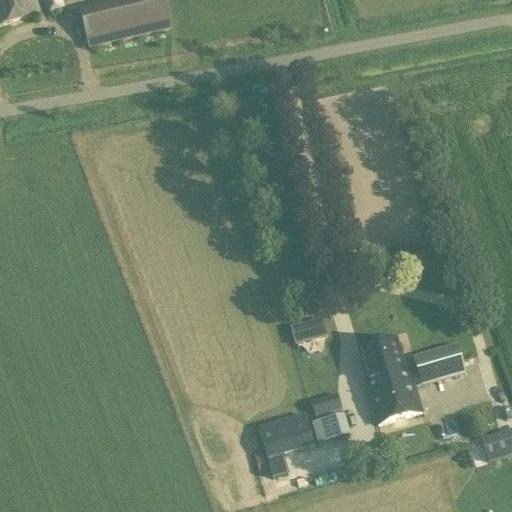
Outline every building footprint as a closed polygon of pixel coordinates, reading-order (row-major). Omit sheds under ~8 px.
[(0,0),(0,28),(36,16),(30,0),(0,0)] [(121,0),(79,9),(88,49),(171,31),(163,0),(121,0)] [(432,272),(435,282),(451,276),(441,246),(401,260),(408,281),(432,272)] [(324,320),(293,328),(297,345),(328,338),(324,320)] [(396,343),(359,354),(369,385),(365,386),(378,429),(421,415),(412,384),(409,385),(396,343)] [(458,350),(414,362),(420,382),(463,369),(458,350)] [(337,397),(310,405),(315,421),(342,413),(337,397)] [(318,447),(350,437),(344,416),(311,426),(318,447)] [(268,463),(314,450),(305,418),(259,431),(268,463)] [(508,447),(485,454),(488,465),(511,458),(511,434),(505,436),(508,447)]
